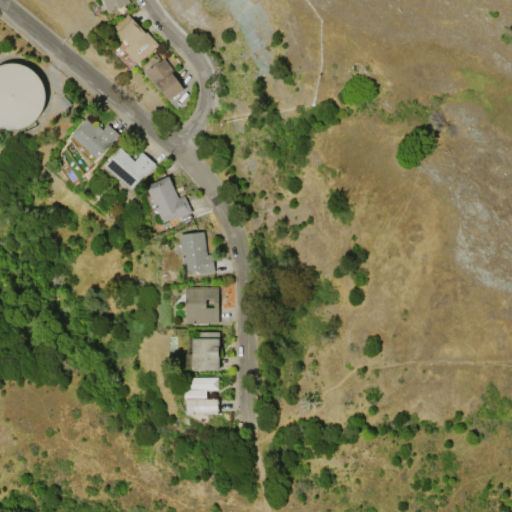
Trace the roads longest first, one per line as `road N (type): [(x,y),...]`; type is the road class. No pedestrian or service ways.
road 1 (residential): [(0,2),(216,188),(244,254),(251,426)]
road 2 (residential): [(147,0),(204,71),(206,110),(178,150)]
